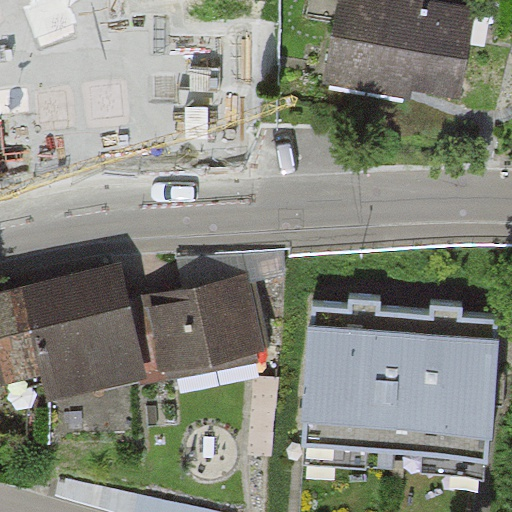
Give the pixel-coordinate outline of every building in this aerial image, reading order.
[(193,0),(6,0),(0,20),(167,77),(193,0)] [(339,0),(326,76),(452,98),(467,12),(398,0),(339,0)] [(51,390),(142,367),(125,302),(117,267),(28,290),(42,354),(51,390)] [(257,342),(243,277),(125,302),(142,367),(257,342)] [(0,365),(42,354),(28,290),(0,296),(0,365)] [(491,455),(501,314),(464,311),(464,302),(432,300),(432,309),(381,305),(382,296),(350,294),(350,302),(312,299),(296,510),(328,511),(476,511),(481,454),(491,455)]
